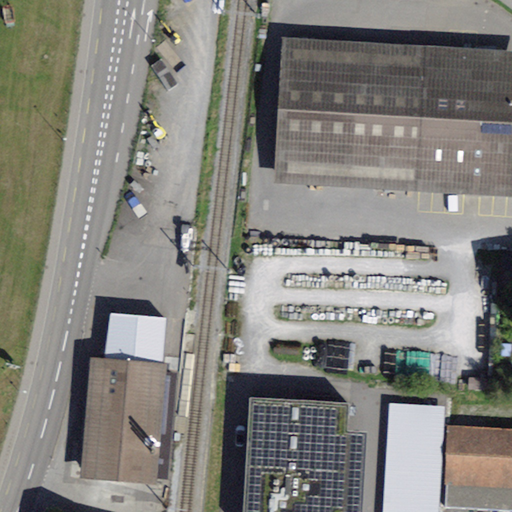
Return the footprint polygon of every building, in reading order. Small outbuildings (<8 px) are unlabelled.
[(508,189),(511,125),(511,61),(290,48),(282,176),(508,189)] [(422,194),(421,208),(451,208),(451,195),(422,194)] [(511,213),(511,199),(485,199),(485,212),(511,213)] [(154,442),(160,372),(95,366),(86,473),(151,479),(153,457),(155,457),(157,442),(154,442)] [(243,511),(343,511),(349,404),(250,399),(243,511)] [(385,511),(442,511),(446,405),(389,403),(385,511)] [(511,431),(449,428),(445,508),(511,511),(511,431)]
